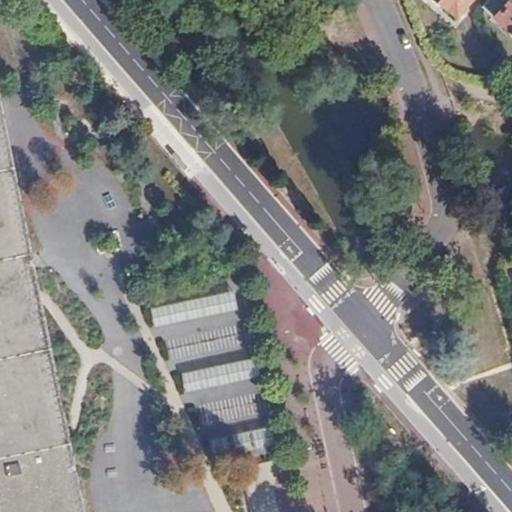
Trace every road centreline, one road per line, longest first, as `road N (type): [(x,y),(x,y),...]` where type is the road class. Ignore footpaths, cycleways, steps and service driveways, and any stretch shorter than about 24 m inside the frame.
road 1 (secondary): [(82,0),(365,324)]
road 2 (residential): [(375,0),(429,128),(444,208),(419,269),(365,324)]
road 3 (secondary): [(365,324),(511,492)]
road 4 (residential): [(365,324),(321,371),(357,511)]
